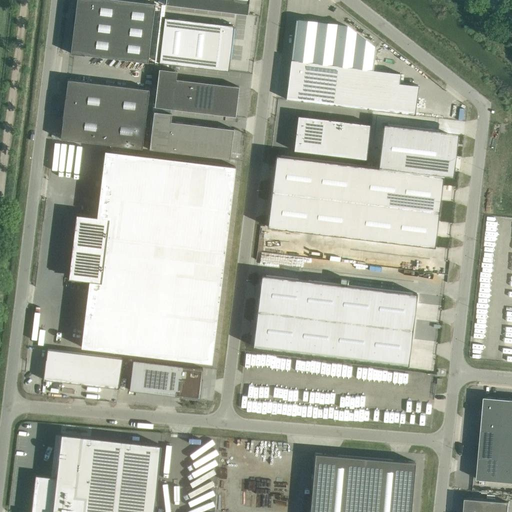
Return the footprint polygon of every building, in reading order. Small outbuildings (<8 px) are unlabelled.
[(130,0),(76,0),(70,53),(148,63),(155,3),(130,0)] [(182,0),(181,6),(198,8),(198,0),(182,0)] [(198,0),(198,8),(214,10),(215,0),(198,0)] [(215,0),(214,10),(231,12),(232,0),(215,0)] [(232,0),(231,12),(247,14),(248,0),(232,0)] [(164,17),(159,62),(229,71),(234,26),(234,25),(164,17)] [(291,59),(286,99),(360,108),(415,115),(418,85),(399,83),(400,73),(373,70),(375,48),(373,46),(348,27),(347,26),(346,26),(332,24),(332,22),(322,20),(322,23),(299,20),(296,20),(296,21),(292,54),(291,59)] [(177,71),(159,69),(154,106),(160,107),(172,109),(176,79),(177,71)] [(149,89),(67,79),(65,99),(64,99),(62,119),(60,139),(141,148),(149,89)] [(189,80),(176,79),(172,109),(186,110),(189,80)] [(239,86),(189,80),(186,110),(235,116),(239,86)] [(154,111),(149,149),(230,159),(234,129),(171,121),(172,113),(154,111)] [(366,159),(370,124),(298,115),(293,150),(366,159)] [(455,140),(448,133),(437,132),(438,130),(383,123),(380,153),(378,167),(443,175),(453,176),(456,151),(454,151),(455,140)] [(76,214),(72,246),(223,264),(232,195),(235,166),(197,161),(105,150),(97,216),(76,214)] [(276,155),(267,226),(434,247),(443,175),(378,167),(276,155)] [(72,246),(68,278),(89,280),(81,346),(201,361),(211,362),(214,338),(223,264),(72,246)] [(253,346),(408,364),(416,293),(262,274),(253,346)] [(44,379),(119,388),(122,358),(47,349),(44,379)] [(201,380),(200,380),(202,367),(132,359),(129,389),(179,395),(179,396),(199,399),(201,380)] [(511,398),(484,396),(477,478),(511,481),(511,398)] [(61,433),(61,434),(56,477),(51,477),(36,475),(31,511),(153,511),(161,445),(62,433),(61,433)] [(375,457),(382,458),(382,449),(361,449),(361,454),(376,455),(375,457)] [(410,511),(415,462),(314,453),(309,511),(410,511)] [(508,511),(509,501),(465,498),(465,497),(463,511),(508,511)]
